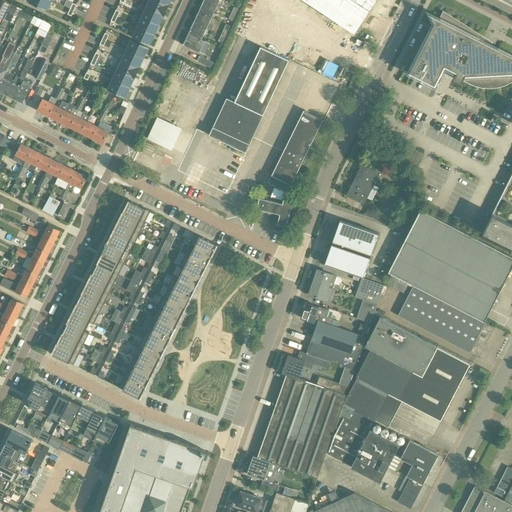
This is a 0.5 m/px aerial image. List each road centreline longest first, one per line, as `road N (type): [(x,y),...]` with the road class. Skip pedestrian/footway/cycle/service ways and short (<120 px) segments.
road 1 (unclassified): [(294,262),(331,165),(413,0)]
road 2 (residential): [(111,170),(0,394)]
road 3 (residential): [(230,443),(136,409),(45,361)]
road 4 (unclassified): [(230,443),(294,262)]
road 5 (residential): [(187,0),(111,170)]
road 6 (unclassified): [(428,511),(511,352)]
road 7 (unclassified): [(137,184),(294,262)]
road 8 (unknown): [(184,143),(250,0)]
road 9 (unknown): [(246,173),(312,35)]
road 10 (residential): [(111,170),(0,114)]
